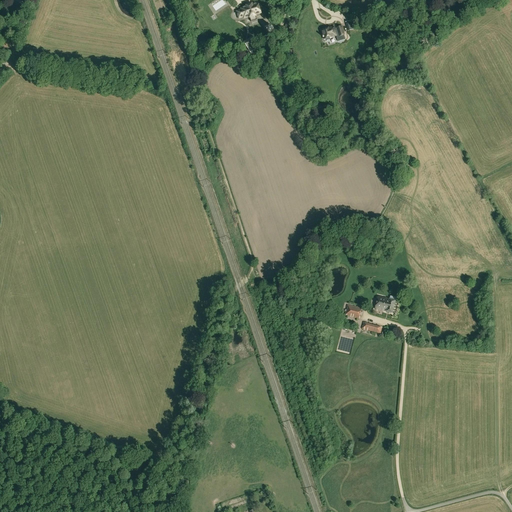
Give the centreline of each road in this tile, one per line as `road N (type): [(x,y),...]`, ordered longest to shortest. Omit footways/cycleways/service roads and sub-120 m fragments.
road 1 (track): [(250,274),(251,256),(168,0)]
road 2 (track): [(408,511),(397,438),(406,329),(419,329)]
